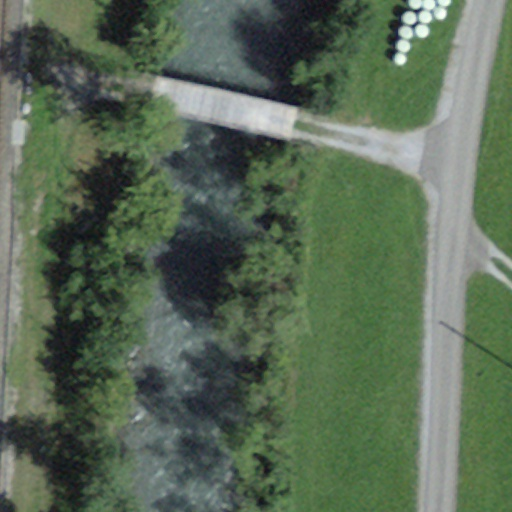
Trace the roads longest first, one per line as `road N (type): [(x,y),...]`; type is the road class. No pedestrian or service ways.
road 1 (residential): [(490,0),(452,162),(433,511)]
road 2 (track): [(108,80),(452,162)]
